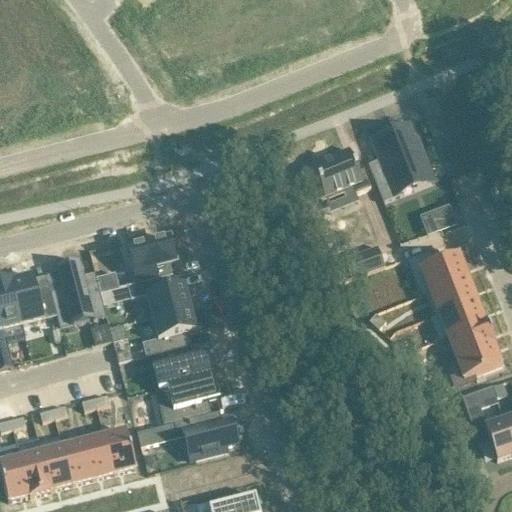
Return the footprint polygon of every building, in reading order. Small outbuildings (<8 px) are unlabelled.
[(6,0),(2,5),(11,16),(26,0),(6,0)] [(318,0),(328,16),(345,8),(341,0),(318,0)] [(257,17),(240,23),(254,61),(270,55),(257,17)] [(49,21),(39,30),(46,37),(56,28),(49,21)] [(239,24),(220,31),(233,70),(253,62),(239,24)] [(39,30),(30,38),(37,46),(46,37),(39,30)] [(219,32),(199,39),(213,77),(233,70),(219,32)] [(198,40),(182,45),(195,83),(213,77),(198,40)] [(22,46),(12,49),(15,58),(25,56),(22,46)] [(12,49),(3,51),(5,61),(15,58),(12,49)] [(74,64),(56,68),(57,73),(58,73),(69,115),(91,109),(79,63),(74,64)] [(33,75),(19,78),(20,83),(21,83),(32,124),(48,120),(37,78),(39,78),(37,73),(33,75)] [(39,78),(37,78),(48,120),(69,115),(58,73),(57,73),(39,78)] [(20,83),(4,87),(5,92),(6,91),(16,128),(17,128),(32,124),(21,83),(20,83)] [(0,93),(0,133),(17,129),(17,128),(16,128),(6,91),(5,92),(0,93)] [(379,165),(368,169),(383,208),(402,200),(396,183),(427,170),(416,142),(414,143),(409,130),(398,134),(382,140),(382,141),(381,141),(372,145),(379,165)] [(315,170),(312,171),(317,182),(313,184),(320,204),(351,192),(354,199),(370,193),(363,175),(358,177),(358,176),(349,154),(332,161),(333,163),(315,170)] [(148,248),(127,254),(136,287),(136,288),(166,281),(171,279),(168,268),(169,268),(175,266),(169,243),(154,246),(148,248)] [(377,252),(343,264),(350,285),(385,273),(377,252)] [(431,257),(407,266),(421,302),(425,301),(425,300),(467,283),(458,260),(435,269),(431,257)] [(50,296),(56,320),(60,333),(73,330),(73,328),(92,323),(92,325),(106,321),(100,298),(100,297),(96,282),(95,277),(83,280),(79,266),(56,272),(62,293),(50,296)] [(124,279),(111,282),(114,293),(127,291),(124,279)] [(10,286),(22,330),(26,329),(55,321),(56,320),(50,296),(48,288),(45,288),(36,291),(35,287),(33,283),(33,280),(28,281),(10,286)] [(136,288),(127,291),(131,304),(146,300),(152,322),(191,311),(185,288),(169,292),(166,281),(136,288)] [(467,283),(425,300),(425,301),(433,321),(434,322),(476,305),(467,283)] [(0,375),(13,372),(7,350),(6,343),(3,344),(2,339),(1,335),(3,335),(21,330),(22,330),(10,286),(10,285),(9,285),(0,287),(0,375)] [(433,321),(429,323),(439,347),(448,343),(447,342),(486,327),(486,326),(485,327),(476,305),(434,322),(433,321)] [(158,343),(142,347),(146,360),(188,349),(185,338),(197,335),(191,311),(152,322),(158,343)] [(411,320),(399,324),(403,336),(414,331),(411,320)] [(486,327),(447,342),(448,343),(455,363),(494,347),(486,327)] [(60,334),(52,336),(55,348),(63,346),(62,341),(60,334)] [(494,347),(455,363),(464,384),(475,379),(501,369),(493,349),(494,348),(494,347)] [(188,349),(146,360),(148,370),(152,369),(158,394),(165,393),(170,391),(210,381),(211,382),(213,381),(208,359),(207,357),(195,360),(192,348),(188,349)] [(130,353),(115,357),(118,367),(120,366),(132,363),(130,353)] [(436,355),(424,361),(429,369),(440,363),(436,355)] [(444,365),(432,369),(436,377),(447,373),(444,365)] [(169,412),(159,414),(163,430),(173,428),(212,418),(209,405),(208,402),(215,400),(211,382),(210,381),(170,391),(165,393),(169,412)] [(454,385),(447,388),(449,395),(457,392),(454,385)] [(506,398),(502,388),(492,392),(496,402),(506,398)] [(107,400),(94,404),(97,413),(109,410),(107,400)] [(94,404),(82,407),(84,416),(97,413),(94,404)] [(511,459),(511,448),(503,424),(486,430),(481,415),(479,409),(466,414),(479,452),(491,448),(497,465),(511,459)] [(65,411),(52,415),(55,424),(68,421),(65,411)] [(52,415),(40,418),(42,427),(55,424),(52,415)] [(212,418),(173,428),(176,442),(185,439),(192,467),(228,458),(226,451),(233,450),(237,449),(235,443),(236,443),(233,431),(232,431),(231,425),(227,426),(219,428),(216,416),(212,418)] [(511,448),(511,421),(503,424),(511,448)] [(23,422),(11,425),(13,435),(26,432),(23,422)] [(11,425),(0,428),(0,435),(1,438),(13,435),(11,425)] [(137,435),(136,436),(140,452),(141,452),(157,448),(153,432),(137,435)] [(126,436),(104,441),(114,479),(136,474),(126,436)] [(104,441),(83,447),(93,485),(114,479),(104,441)] [(61,442),(38,448),(40,458),(41,457),(52,497),(53,496),(53,495),(72,490),(62,452),(63,452),(61,442)] [(63,452),(62,452),(72,490),(93,485),(83,447),(63,452)] [(40,458),(20,463),(31,502),(52,497),(41,457),(40,458)] [(20,463),(0,468),(0,474),(8,507),(29,501),(30,503),(31,502),(20,463)] [(209,511),(258,511),(255,499),(231,506),(230,502),(208,507),(209,511)]
